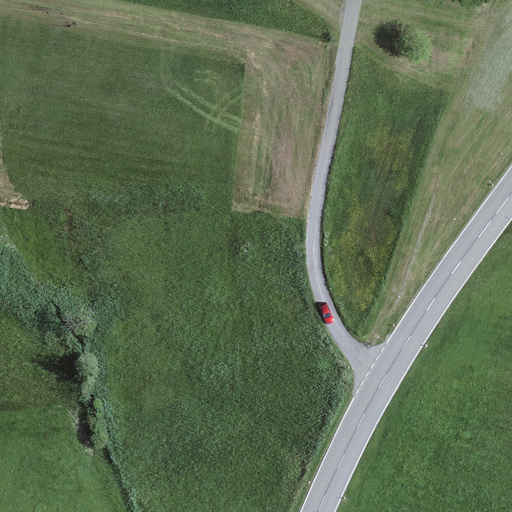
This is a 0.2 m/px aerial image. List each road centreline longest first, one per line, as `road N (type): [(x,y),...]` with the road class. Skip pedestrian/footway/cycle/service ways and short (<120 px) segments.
road 1 (residential): [(384,379),(336,329),(319,287),(315,246),(358,0)]
road 2 (secondary): [(511,194),(384,379)]
road 3 (secondary): [(384,379),(318,511)]
